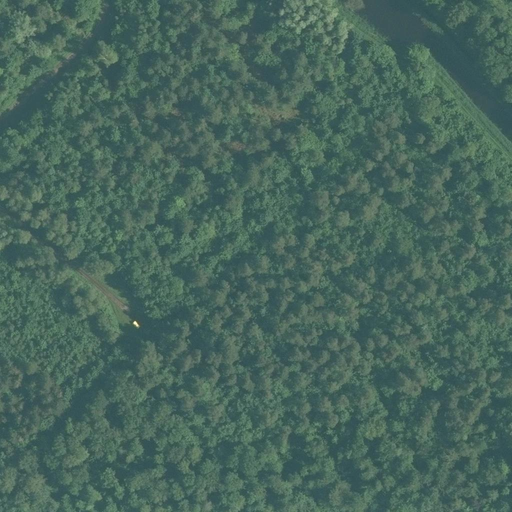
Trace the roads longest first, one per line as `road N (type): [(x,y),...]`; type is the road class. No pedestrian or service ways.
road 1 (track): [(147,328),(361,134),(389,123),(436,81)]
road 2 (track): [(0,207),(136,318)]
road 3 (track): [(0,119),(91,37),(106,0)]
road 4 (track): [(511,161),(419,62)]
